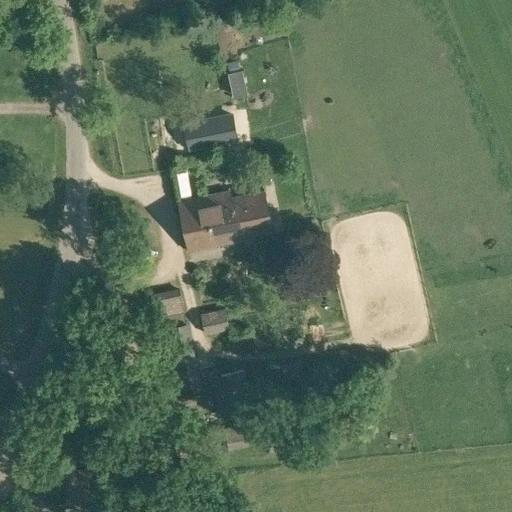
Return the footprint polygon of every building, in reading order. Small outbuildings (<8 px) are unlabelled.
[(241,68),(228,71),(233,96),(247,93),(241,68)] [(308,117),(311,134),(327,131),(324,114),(308,117)] [(229,190),(204,195),(210,225),(230,221),(229,219),(268,211),(264,189),(231,196),(229,190)] [(178,201),(189,250),(239,239),(238,233),(271,227),(268,211),(229,219),(230,221),(210,225),(204,195),(178,201)] [(201,312),(205,334),(229,328),(225,307),(201,312)] [(187,322),(157,328),(170,387),(199,381),(187,322)] [(305,373),(300,358),(281,363),(286,379),(305,373)] [(214,376),(222,417),(251,411),(243,371),(214,376)] [(225,428),(229,448),(278,437),(276,426),(272,427),(271,419),(225,428)] [(62,471),(69,504),(113,494),(106,461),(62,471)]
